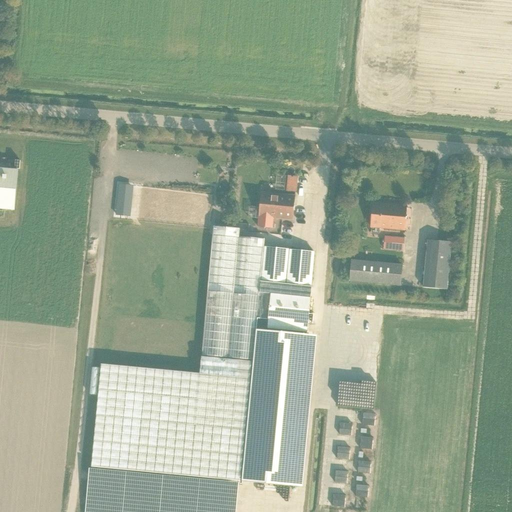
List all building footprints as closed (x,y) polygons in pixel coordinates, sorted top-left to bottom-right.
[(312,193),(313,165),(297,164),(295,193),(312,193)] [(18,170),(0,168),(0,209),(15,211),(18,170)] [(292,190),(292,174),(281,174),(281,190),(292,190)] [(118,201),(117,213),(117,214),(129,215),(132,185),(120,184),(118,201)] [(170,193),(169,215),(182,215),(183,193),(170,193)] [(259,218),(259,226),(273,228),(274,218),(293,220),(296,196),(262,193),(259,218)] [(196,195),(196,212),(205,213),(206,196),(196,195)] [(371,228),(406,231),(408,206),(373,203),(371,228)] [(313,286),(315,252),(264,246),(265,239),(239,237),(240,229),(214,226),(201,373),(101,365),(92,467),(293,485),(310,285),(313,286)] [(390,250),(404,251),(404,238),(391,237),(390,250)] [(424,288),(448,290),(453,242),(428,241),(424,288)] [(82,242),(81,258),(91,258),(91,242),(82,242)] [(351,282),(402,286),(403,265),(352,260),(351,282)] [(364,413),(363,425),(374,426),(376,414),(364,413)] [(341,423),(340,435),(351,436),(353,424),(341,423)] [(361,437),(360,449),(372,450),(373,438),(361,437)] [(338,447),(337,459),(349,460),(350,448),(338,447)] [(359,461),(358,473),(370,474),(371,462),(359,461)] [(336,471),(335,483),(347,484),(348,472),(336,471)] [(357,485),(356,497),(368,498),(369,486),(357,485)] [(334,494),(333,506),(345,507),(346,495),(334,494)]
